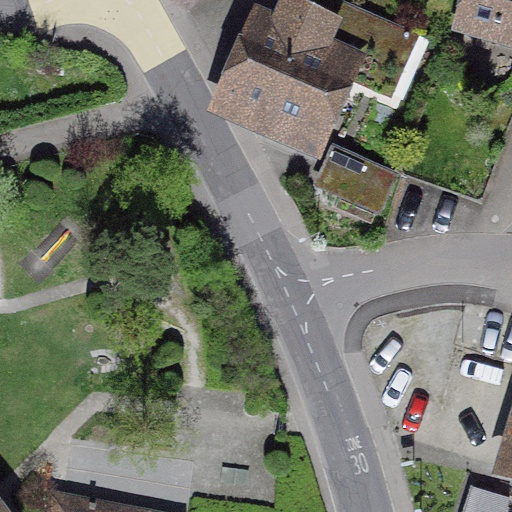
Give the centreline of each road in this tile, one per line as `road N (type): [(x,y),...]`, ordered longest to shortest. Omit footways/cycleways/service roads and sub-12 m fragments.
road 1 (tertiary): [(187,98),(290,301)]
road 2 (residential): [(511,255),(368,271),(290,301)]
road 3 (tertiary): [(290,301),(365,511)]
road 4 (residential): [(187,98),(0,142)]
